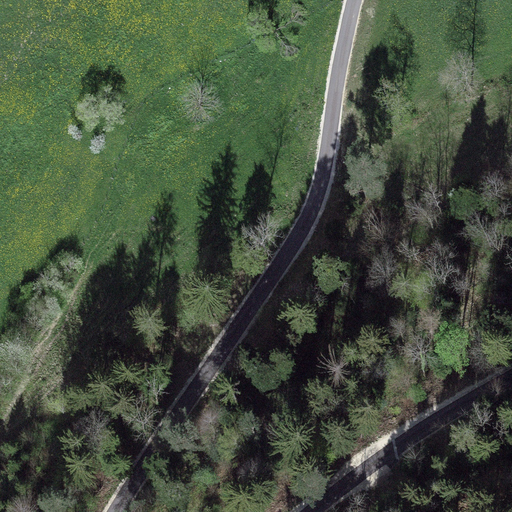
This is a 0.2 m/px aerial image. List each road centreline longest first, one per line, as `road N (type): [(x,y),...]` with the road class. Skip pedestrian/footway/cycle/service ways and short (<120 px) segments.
road 1 (unclassified): [(353,0),(312,207),(115,511)]
road 2 (unclassified): [(312,511),(432,423),(511,377)]
